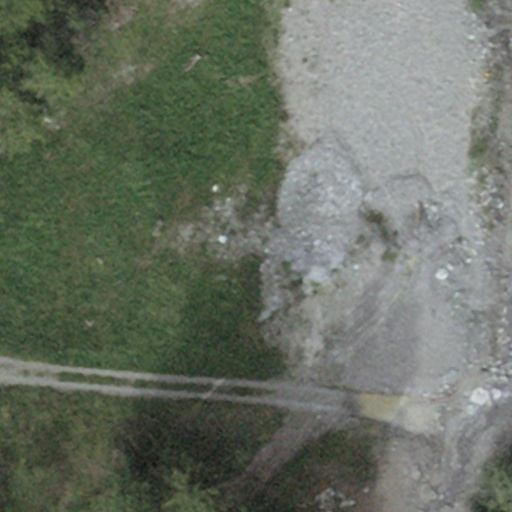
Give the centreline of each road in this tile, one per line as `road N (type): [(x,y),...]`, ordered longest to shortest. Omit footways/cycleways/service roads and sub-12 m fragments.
road 1 (track): [(511,414),(0,368)]
road 2 (track): [(322,392),(261,474),(201,511)]
